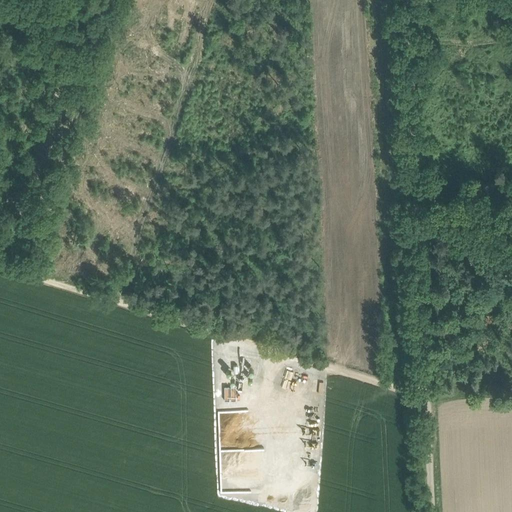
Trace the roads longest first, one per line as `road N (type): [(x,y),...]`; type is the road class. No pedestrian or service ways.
road 1 (track): [(0,265),(427,396)]
road 2 (track): [(413,0),(432,202),(427,396)]
